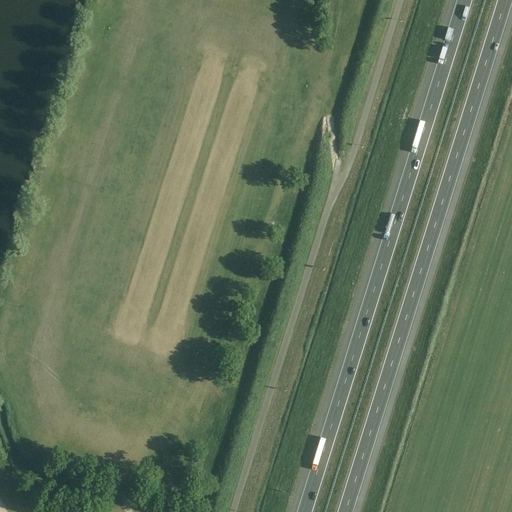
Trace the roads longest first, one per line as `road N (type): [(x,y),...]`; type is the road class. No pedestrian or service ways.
road 1 (motorway): [(463,0),(300,511)]
road 2 (motorway): [(346,511),(507,0)]
